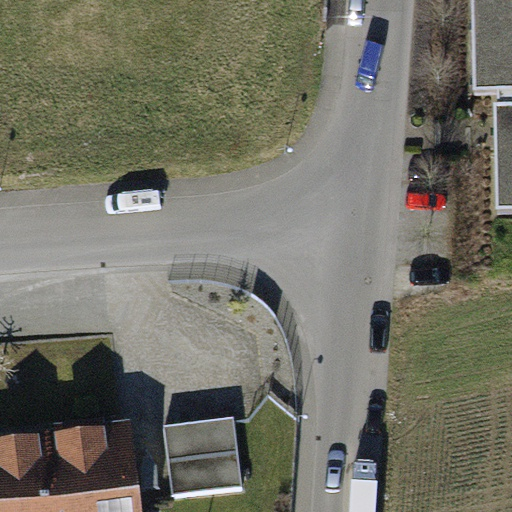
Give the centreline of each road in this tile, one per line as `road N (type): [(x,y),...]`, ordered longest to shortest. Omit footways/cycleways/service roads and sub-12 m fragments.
road 1 (unclassified): [(0,235),(356,221)]
road 2 (unclassified): [(356,221),(339,511)]
road 3 (unclassified): [(369,0),(356,221)]
